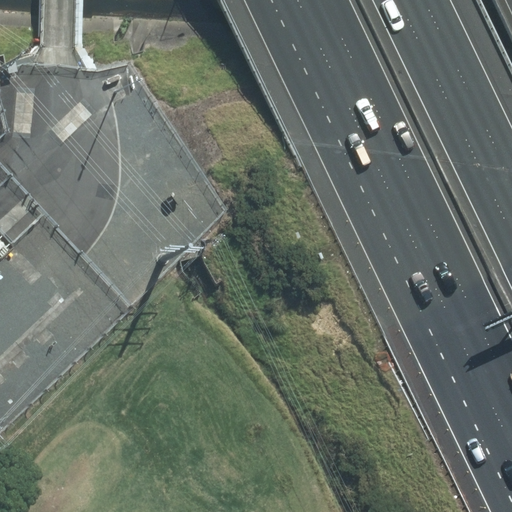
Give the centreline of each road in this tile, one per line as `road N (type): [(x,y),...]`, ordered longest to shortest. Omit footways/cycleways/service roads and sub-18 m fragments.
road 1 (motorway): [(511,403),(318,0)]
road 2 (motorway): [(397,0),(511,239)]
